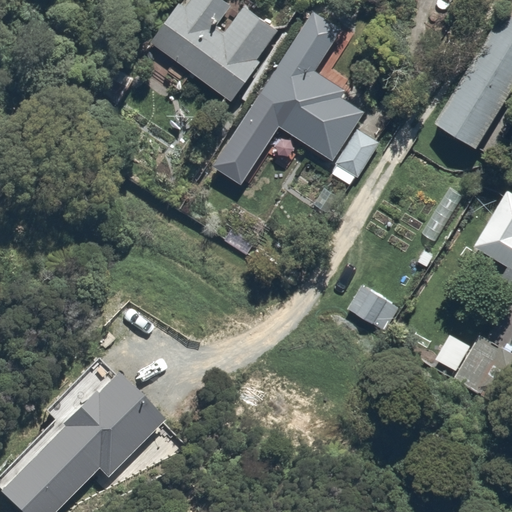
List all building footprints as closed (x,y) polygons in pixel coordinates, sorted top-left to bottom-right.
[(241,0),(168,0),(146,34),(232,92),(277,24),(241,0)] [(511,9),(497,1),(431,116),(479,143),(511,85),(511,9)] [(348,183),(356,172),(394,113),(326,68),(349,32),(308,5),(246,100),(233,120),(274,147),(287,127),(334,158),(327,169),(348,183)] [(511,192),(507,190),(474,247),(511,269),(511,192)] [(360,277),(344,303),(382,326),(397,300),(360,277)] [(100,393),(97,391),(65,423),(67,425),(2,491),(23,511),(55,511),(100,468),(109,477),(166,419),(119,373),(100,393)]
